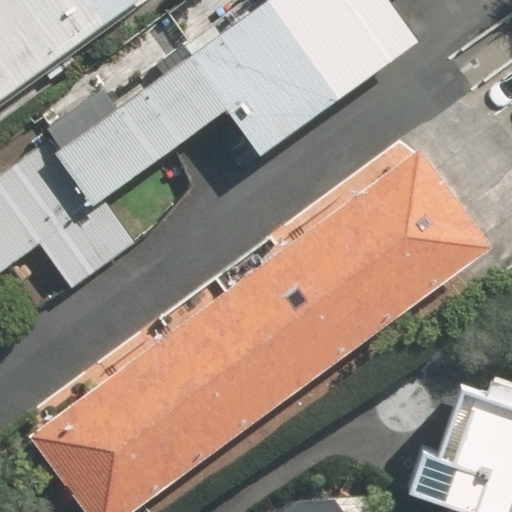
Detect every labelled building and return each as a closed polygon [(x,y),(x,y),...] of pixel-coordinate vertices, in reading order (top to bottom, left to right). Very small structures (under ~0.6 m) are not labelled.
[(0,0),(0,101),(140,0),(0,0)] [(274,0),(104,125),(88,102),(52,128),(56,136),(0,176),(0,275),(44,243),(74,287),(132,245),(104,206),(236,109),(270,157),(433,40),(403,0),(274,0)] [(280,252),(32,436),(88,511),(132,511),(494,246),(423,147),(413,155),(402,140),(270,237),(280,252)] [(446,390),(422,360),(362,408),(387,438),(446,390)] [(421,447),(407,490),(475,511),(510,511),(511,511),(511,382),(485,373),(479,389),(460,383),(438,453),(421,447)] [(305,511),(298,503),(284,511),(305,511)]
